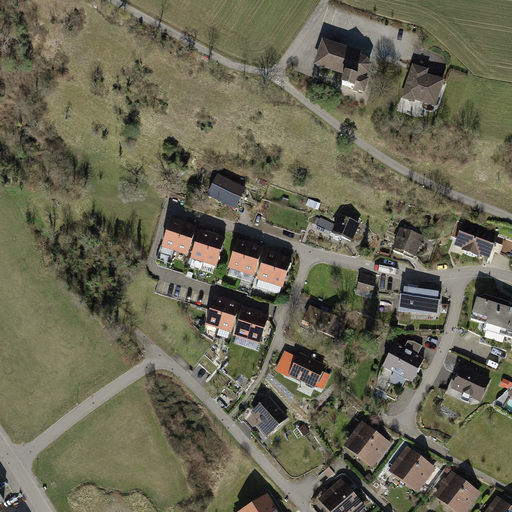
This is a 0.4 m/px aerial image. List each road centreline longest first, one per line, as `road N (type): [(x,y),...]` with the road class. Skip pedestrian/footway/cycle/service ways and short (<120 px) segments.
road 1 (residential): [(511,218),(383,159),(276,76)]
road 2 (residential): [(305,508),(160,356)]
road 3 (residential): [(276,76),(231,63),(110,0)]
road 4 (residential): [(13,462),(160,356)]
road 5 (residential): [(457,272),(451,335),(404,432)]
road 6 (residential): [(457,272),(424,275),(309,252)]
road 7 (residential): [(309,252),(168,209)]
